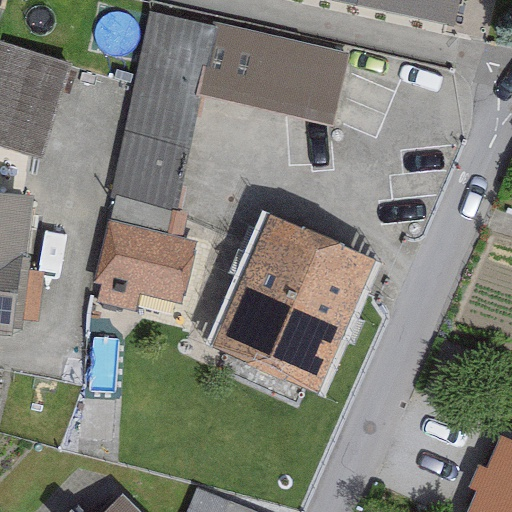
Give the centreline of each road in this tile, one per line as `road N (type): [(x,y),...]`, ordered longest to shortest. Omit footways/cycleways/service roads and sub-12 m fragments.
road 1 (residential): [(328,511),(511,91)]
road 2 (residential): [(235,0),(511,63)]
